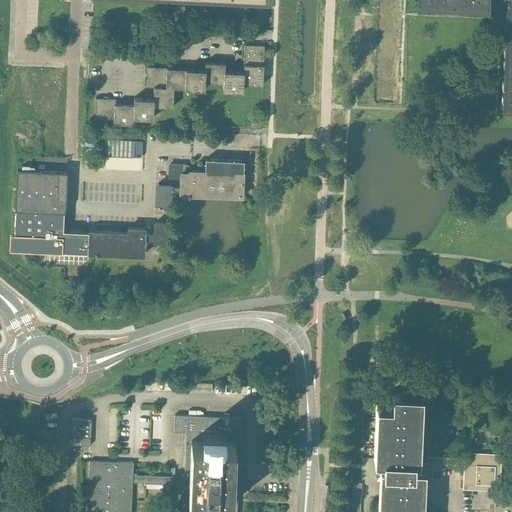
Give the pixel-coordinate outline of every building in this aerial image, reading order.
[(418,0),(418,8),(453,10),(452,0),(418,0)] [(452,0),(453,10),(474,11),(488,11),(488,0),(452,0)] [(398,40),(364,38),(362,91),(396,92),(398,40)] [(262,84),(264,51),(264,45),(244,44),(243,71),(225,70),(225,63),(205,62),(205,69),(147,66),(147,86),(154,87),(153,98),(134,97),(134,104),(116,103),(116,99),(96,98),(95,117),(114,118),(114,123),(134,124),(134,117),(153,118),(154,105),(173,106),(173,87),(205,89),(205,82),(223,82),(223,90),(243,91),(243,83),(262,84)] [(511,108),(511,72),(505,73),(503,108),(511,108)] [(141,156),(142,139),(103,137),(102,153),(141,156)] [(156,184),(155,202),(170,203),(171,191),(181,191),(181,193),(188,193),(188,195),(190,195),(190,193),(235,195),(235,196),(243,196),(243,190),(243,173),(244,174),(244,173),(244,160),(206,158),(205,170),(205,171),(191,170),(190,169),(183,164),(170,164),(170,176),(181,177),(181,187),(171,186),(171,185),(156,184)] [(16,189),(15,209),(52,210),(64,211),(64,202),(65,203),(66,198),(65,198),(65,191),(66,192),(67,179),(67,177),(67,171),(17,169),(16,183),(16,189)] [(10,232),(9,248),(13,249),(88,252),(96,253),(96,254),(97,254),(97,253),(144,255),(144,239),(154,239),(154,241),(169,241),(169,223),(155,222),(155,234),(145,233),(145,227),(144,227),(144,228),(129,227),(128,227),(128,232),(98,231),(89,230),(89,231),(63,230),(64,211),(52,210),(15,209),(14,233),(10,232)] [(421,511),(424,470),(422,470),(422,468),(440,469),(441,463),(464,465),(463,488),(500,490),(502,453),(465,452),(465,458),(428,456),(428,462),(417,462),(417,460),(418,460),(420,391),(392,390),(392,404),(378,403),(376,458),(383,458),(383,468),(382,468),(380,511),(421,511)] [(187,415),(183,415),(174,414),(174,431),(186,431),(187,415)] [(187,415),(186,431),(184,477),(133,474),(133,461),(90,460),(89,474),(91,475),(88,511),(128,511),(130,482),(184,484),(182,511),(236,511),(238,486),(235,486),(236,464),(239,464),(241,417),(187,415)] [(90,445),(91,419),(72,418),(71,444),(90,445)]
